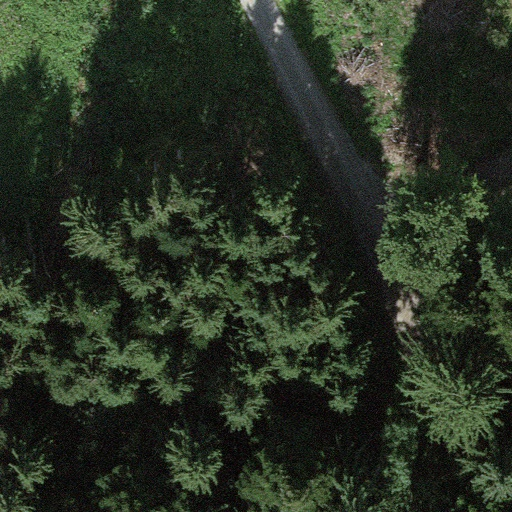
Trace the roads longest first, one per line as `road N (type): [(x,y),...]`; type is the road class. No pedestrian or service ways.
road 1 (track): [(511,507),(396,250),(249,0)]
road 2 (track): [(511,205),(396,250)]
